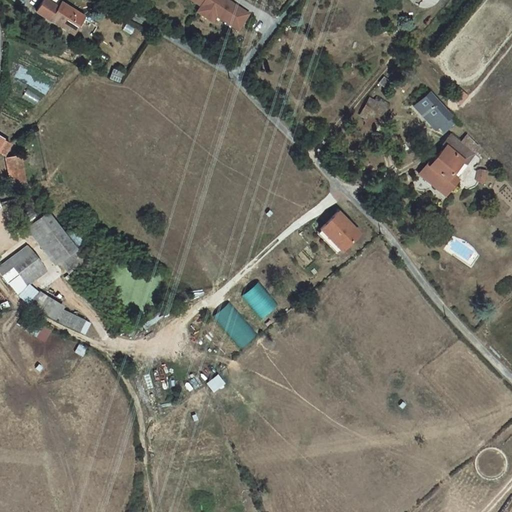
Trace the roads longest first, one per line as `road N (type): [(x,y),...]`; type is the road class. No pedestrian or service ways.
road 1 (residential): [(228,81),(384,229),(431,293),(511,377)]
road 2 (track): [(155,511),(141,420),(115,357),(29,310),(0,282)]
road 3 (track): [(108,349),(171,332),(343,189)]
road 4 (residential): [(95,0),(228,81)]
